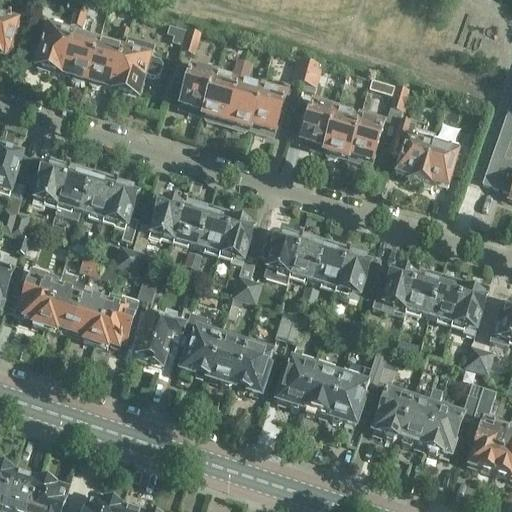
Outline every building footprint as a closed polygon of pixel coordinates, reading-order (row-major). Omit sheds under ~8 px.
[(71,20),(84,24),(87,17),(74,13),(71,20)] [(0,20),(0,61),(4,63),(7,61),(9,53),(15,54),(23,28),(0,20)] [(84,24),(71,20),(69,27),(82,32),(84,24)] [(172,46),(183,49),(187,35),(169,30),(167,37),(173,39),(172,46)] [(35,72),(61,80),(74,39),(47,31),(35,72)] [(118,42),(126,44),(126,43),(129,34),(121,31),(118,42)] [(187,35),(183,49),(181,55),(195,59),(201,37),(187,33),(187,35)] [(98,47),(74,39),(61,80),(86,88),(98,47)] [(123,54),(110,95),(137,103),(144,79),(153,82),(158,79),(161,71),(158,66),(150,64),(154,51),(126,43),(126,44),(123,54)] [(86,88),(110,95),(123,54),(98,47),(86,88)] [(236,62),(232,78),(239,80),(244,65),(236,62)] [(291,85),(303,88),(309,66),(297,63),(291,85)] [(244,65),(239,80),(247,82),(252,67),(244,65)] [(309,66),(303,88),(316,92),(322,70),(309,66)] [(187,117),(202,121),(213,82),(214,78),(200,74),(201,70),(191,67),(178,110),(188,113),(187,117)] [(202,121),(225,128),(237,85),(229,83),(228,87),(213,82),(202,121)] [(371,83),(369,90),(385,95),(385,97),(394,100),(390,112),(403,115),(409,93),(388,87),(371,83)] [(225,128),(248,135),(259,97),(245,92),(247,88),(237,85),(225,128)] [(261,92),(259,97),(248,135),(263,140),(264,135),(273,138),(286,96),(276,93),(275,96),(261,92)] [(358,99),(354,114),(361,116),(365,101),(358,99)] [(308,154),(323,158),(334,120),(335,115),(320,111),(322,107),(312,104),(300,146),(309,149),(308,154)] [(334,120),(323,158),(346,165),(359,122),(350,119),(349,124),(334,120)] [(359,122),(346,165),(361,169),(362,165),(371,168),(384,125),(374,123),(373,126),(359,122)] [(405,183),(420,188),(433,143),(412,137),(415,129),(399,124),(389,158),(400,161),(395,178),(406,181),(405,183)] [(433,143),(420,188),(435,192),(436,190),(445,193),(458,151),(433,143)] [(0,195),(1,196),(0,198),(0,200),(12,204),(9,215),(17,217),(27,184),(15,181),(22,160),(0,153),(0,195)] [(58,211),(69,175),(45,167),(32,210),(43,213),(45,207),(58,211)] [(58,211),(81,218),(92,182),(69,175),(58,211)] [(81,218),(104,225),(114,189),(92,182),(81,218)] [(506,203),(511,205),(511,185),(511,186),(504,184),(501,194),(508,196),(506,203)] [(114,189),(104,225),(115,228),(113,234),(123,237),(120,245),(130,249),(138,227),(129,224),(138,196),(114,189)] [(160,202),(152,230),(148,244),(159,248),(161,242),(174,246),(185,210),(160,202)] [(174,246),(196,253),(207,216),(185,210),(174,246)] [(0,228),(0,234),(11,239),(17,217),(9,215),(5,213),(0,228)] [(207,216),(196,253),(220,260),(231,224),(207,216)] [(17,217),(11,239),(23,242),(30,221),(17,217)] [(231,224),(220,260),(231,264),(229,270),(241,273),(245,259),(254,231),(231,224)] [(289,281),(301,244),(276,237),(263,279),(274,283),(276,277),(289,281)] [(16,256),(24,259),(29,244),(20,242),(16,256)] [(289,281),(313,288),(323,251),(301,244),(289,281)] [(72,246),(68,258),(90,264),(94,253),(72,246)] [(113,272),(125,276),(132,255),(119,251),(113,272)] [(313,288),(336,295),(347,258),(323,251),(313,288)] [(132,255),(125,276),(137,280),(143,259),(132,255)] [(187,256),(183,270),(190,272),(194,258),(187,256)] [(194,258),(190,272),(197,274),(202,260),(194,258)] [(347,258),(336,295),(348,298),(346,304),(357,307),(370,265),(347,258)] [(78,277),(88,280),(93,266),(83,263),(78,277)] [(0,270),(0,314),(10,282),(12,283),(17,269),(3,265),(1,270),(0,270)] [(93,266),(88,280),(99,283),(103,270),(93,266)] [(377,294),(371,314),(403,323),(405,315),(416,279),(392,272),(385,296),(377,294)] [(30,279),(19,313),(25,315),(22,323),(32,326),(31,330),(44,334),(57,292),(58,288),(30,279)] [(416,279),(405,315),(429,322),(440,286),(416,279)] [(238,281),(231,303),(232,303),(240,306),(243,306),(249,285),(238,281)] [(249,285),(243,306),(255,310),(262,288),(249,285)] [(429,322),(452,329),(462,293),(440,286),(429,322)] [(57,292),(44,334),(55,338),(56,334),(58,334),(58,335),(70,339),(84,297),(70,292),(58,288),(57,292)] [(300,305),(306,307),(311,293),(304,291),(300,305)] [(311,293),(306,307),(313,309),(317,295),(311,293)] [(462,293),(452,329),(463,333),(461,338),(473,342),(486,300),(462,293)] [(84,297),(70,339),(82,343),(82,342),(84,342),(82,347),(94,351),(108,309),(94,305),(96,301),(84,297)] [(139,348),(146,325),(134,321),(138,309),(121,303),(117,312),(108,309),(94,351),(106,355),(108,351),(117,354),(120,347),(125,348),(127,344),(139,348)] [(232,303),(226,323),(234,325),(240,306),(232,303)] [(511,347),(511,307),(509,307),(496,349),(507,352),(509,347),(511,347)] [(185,330),(179,351),(187,354),(180,376),(207,385),(223,335),(209,330),(211,325),(197,321),(189,318),(185,330)] [(274,342),(285,347),(293,323),(282,319),(274,342)] [(148,320),(146,325),(139,348),(135,359),(146,363),(145,367),(160,372),(168,347),(179,351),(185,330),(179,328),(180,324),(165,320),(163,325),(148,320)] [(293,323),(285,347),(298,351),(305,327),(293,323)] [(344,347),(357,351),(364,328),(351,324),(344,347)] [(417,339),(423,341),(427,328),(421,326),(417,339)] [(364,328),(357,351),(369,355),(376,332),(364,328)] [(223,335),(207,385),(233,393),(249,343),(223,335)] [(249,343),(233,393),(259,402),(273,359),(272,358),(274,351),(249,343)] [(464,373),(475,376),(482,355),(470,351),(464,373)] [(482,355),(475,376),(487,379),(494,358),(482,355)] [(342,381),(328,424),(353,433),(368,389),(376,392),(386,360),(376,357),(368,382),(361,380),(344,374),(342,381)] [(275,407),(328,424),(342,381),(332,378),(335,371),(302,361),(300,367),(289,364),(275,407)] [(386,392),(371,438),(398,446),(412,405),(414,398),(390,390),(394,378),(382,374),(381,377),(377,390),(386,392)] [(496,399),(482,395),(479,403),(473,421),(469,434),(478,437),(467,471),(493,480),(508,434),(495,430),(497,426),(488,423),(496,399)] [(412,405),(398,446),(424,455),(438,413),(439,409),(442,398),(434,396),(430,407),(432,411),(427,409),(429,403),(414,398),(412,405)] [(438,413),(424,455),(450,463),(464,419),(473,421),(479,403),(468,400),(463,416),(453,413),(439,409),(438,413)] [(511,426),(508,434),(493,480),(511,485),(511,426)] [(0,511),(11,480),(10,479),(11,479),(0,474),(0,511)] [(28,511),(37,488),(11,480),(0,511),(28,511)] [(37,488),(28,511),(63,511),(64,509),(63,508),(67,497),(54,493),(54,492),(37,486),(37,488)]
